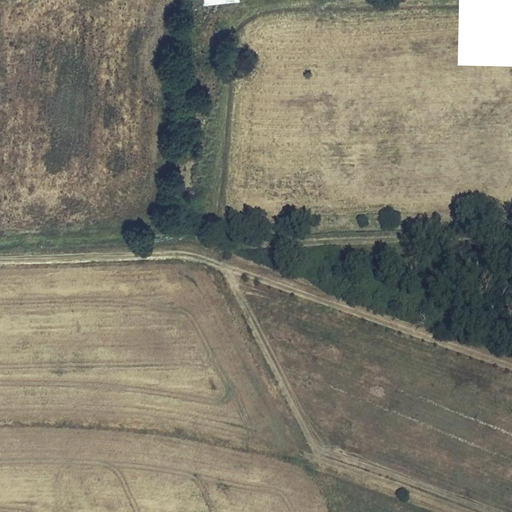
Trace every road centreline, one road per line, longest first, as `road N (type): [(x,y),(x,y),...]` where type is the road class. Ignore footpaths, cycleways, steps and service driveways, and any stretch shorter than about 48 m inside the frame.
road 1 (track): [(0,261),(180,253),(511,364)]
road 2 (track): [(226,266),(314,446),(488,511)]
